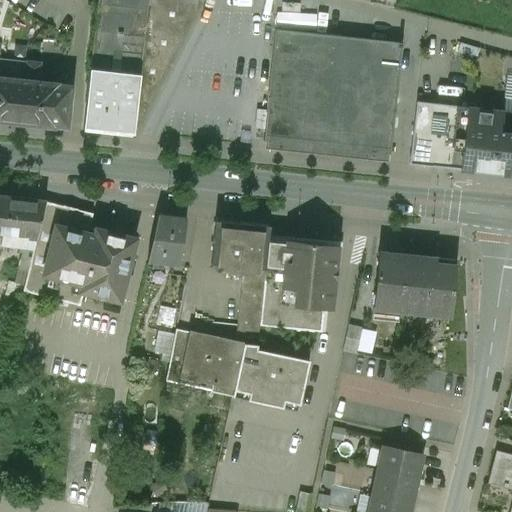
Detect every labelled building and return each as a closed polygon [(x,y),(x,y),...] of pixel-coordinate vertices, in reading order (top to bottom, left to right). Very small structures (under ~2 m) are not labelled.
[(97,0),(90,69),(140,75),(147,0),(97,0)] [(188,1),(182,0),(147,0),(140,75),(135,125),(136,125),(151,95),(153,77),(159,78),(161,58),(168,59),(170,40),(178,41),(180,22),(186,23),(188,1)] [(402,43),(274,29),(261,140),(389,155),(402,43)] [(26,60),(0,58),(0,76),(25,79),(26,60)] [(41,61),(27,59),(26,60),(25,79),(39,81),(41,61)] [(140,75),(90,69),(83,130),(133,136),(135,125),(140,75)] [(25,79),(0,76),(0,121),(54,127),(54,125),(68,126),(72,85),(59,83),(59,82),(25,79)] [(511,134),(499,133),(501,112),(446,106),(414,102),(407,165),(461,170),(511,176),(511,165),(511,134)] [(46,202),(0,197),(0,248),(1,249),(2,244),(26,247),(27,238),(37,239),(46,203),(46,202)] [(93,215),(46,203),(37,239),(23,292),(70,304),(71,300),(81,303),(83,293),(120,302),(135,240),(90,228),(93,215)] [(187,218),(160,215),(148,264),(180,267),(187,218)] [(270,227),(216,221),(211,265),(229,266),(228,273),(239,275),(239,267),(243,268),(266,270),(269,242),(270,227)] [(287,244),(269,242),(266,270),(260,326),(322,333),(324,309),(332,310),(339,246),(287,241),(287,244)] [(424,263),(380,258),(380,254),(378,253),(374,309),(451,316),(456,262),(425,259),(424,263)] [(266,270),(243,268),(236,343),(244,345),(246,340),(259,341),(260,326),(266,270)] [(24,286),(11,283),(5,305),(19,309),(24,286)] [(362,329),(349,326),(343,352),(357,355),(362,329)] [(236,343),(176,330),(167,381),(211,391),(211,393),(233,398),(234,391),(244,345),(236,343)] [(310,362),(258,351),(258,346),(244,345),(234,391),(250,394),(248,401),(283,409),(285,402),(300,406),(310,362)] [(423,456),(383,447),(378,472),(417,480),(423,456)] [(511,511),(511,455),(496,452),(488,484),(489,485),(490,483),(511,489),(511,505),(510,511),(511,511)] [(417,480),(378,472),(372,495),(412,504),(417,480)] [(307,511),(311,495),(300,492),(295,511),(307,511)] [(410,511),(412,504),(372,495),(368,511),(410,511)]
